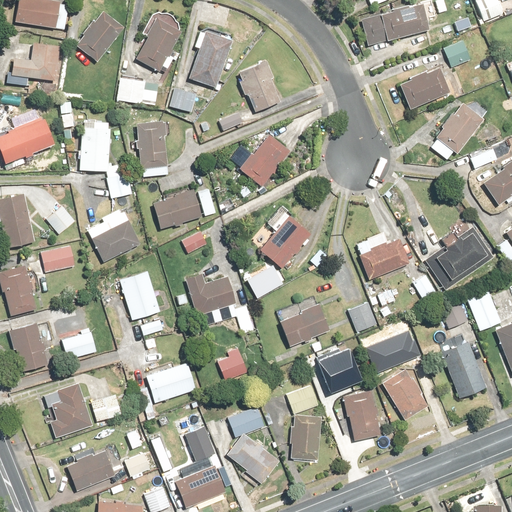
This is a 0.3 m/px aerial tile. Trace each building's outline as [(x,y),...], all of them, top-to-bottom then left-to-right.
[(17,0),(15,22),(55,28),(59,0),(17,0)] [(360,18),(368,46),(429,30),(422,2),(360,18)] [(97,61),(124,27),(101,10),(74,44),(97,61)] [(160,71),(181,31),(155,18),(134,57),(160,71)] [(216,88),(232,40),(204,30),(187,78),(216,88)] [(461,41),(442,48),(450,68),(469,61),(461,41)] [(55,81),(59,46),(32,42),(30,59),(14,57),(11,75),(55,81)] [(489,48),(480,52),(489,73),(498,69),(489,48)] [(274,77),(267,60),(238,71),(242,79),(238,81),(244,95),(247,93),(255,111),(279,101),(270,79),(274,77)] [(399,84),(410,109),(450,92),(439,67),(399,84)] [(117,78),(114,100),(154,105),(156,83),(117,78)] [(195,94),(173,87),(167,107),(190,113),(195,94)] [(457,154),(483,119),(460,102),(434,137),(457,154)] [(9,108),(0,107),(0,130),(1,131),(1,120),(9,119),(9,108)] [(129,110),(118,110),(117,120),(128,120),(129,110)] [(74,112),(59,115),(63,139),(71,138),(69,127),(76,125),(74,112)] [(237,112),(216,121),(221,131),(241,123),(237,112)] [(0,132),(0,149),(5,162),(54,144),(44,116),(0,132)] [(164,120),(136,123),(140,169),(169,166),(164,120)] [(108,171),(110,128),(81,127),(79,169),(108,171)] [(262,187),(290,150),(267,134),(240,171),(262,187)] [(491,149),(468,158),(472,168),(511,153),(511,147),(509,139),(490,145),(491,149)] [(511,194),(511,163),(483,183),(497,204),(511,194)] [(407,167),(406,176),(437,179),(438,170),(407,167)] [(196,191),(153,203),(160,229),(203,217),(196,191)] [(34,242),(24,192),(0,197),(0,224),(5,248),(34,242)] [(61,204),(44,217),(57,235),(74,221),(61,204)] [(299,247),(310,234),(289,216),(260,250),(281,268),(294,253),(296,254),(301,248),(299,247)] [(130,220),(91,238),(103,262),(141,244),(130,220)] [(493,257),(472,226),(424,259),(445,290),(493,257)] [(199,231),(180,240),(186,254),(206,245),(199,231)] [(400,238),(359,254),(369,279),(410,263),(400,238)] [(68,246),(39,252),(43,272),(73,266),(68,246)] [(36,309),(25,265),(0,270),(0,291),(0,292),(3,291),(9,316),(36,309)] [(271,265),(254,274),(263,292),(281,283),(271,265)] [(160,311),(147,270),(118,279),(130,320),(160,311)] [(202,274),(185,279),(196,314),(236,302),(228,276),(205,283),(202,274)] [(438,296),(424,274),(410,283),(424,304),(438,296)] [(46,276),(35,277),(38,292),(49,290),(46,276)] [(487,288),(463,297),(477,332),(501,322),(487,288)] [(389,289),(368,299),(371,306),(379,303),(381,307),(394,301),(389,289)] [(457,298),(437,307),(445,328),(466,320),(457,298)] [(366,302),(346,310),(354,332),(375,324),(366,302)] [(302,313),(280,321),(289,346),(330,331),(320,303),(300,310),(302,313)] [(167,316),(138,325),(142,337),(171,327),(167,316)] [(511,322),(495,329),(511,370),(511,322)] [(38,323),(10,331),(21,372),(49,364),(38,323)] [(60,339),(65,359),(95,351),(88,324),(75,327),(77,335),(60,339)] [(369,348),(377,371),(422,354),(417,341),(413,342),(410,333),(369,348)] [(468,341),(441,351),(459,398),(486,388),(468,341)] [(245,372),(235,348),(224,352),(227,357),(215,362),(223,381),(245,372)] [(350,350),(316,364),(329,393),(359,380),(362,379),(350,350)] [(145,376),(154,402),(196,389),(187,362),(145,376)] [(405,368),(382,383),(405,420),(428,405),(405,368)] [(92,424),(78,382),(57,389),(60,400),(51,403),(57,419),(51,421),(55,436),(92,424)] [(372,389),(344,395),(354,442),(382,436),(372,389)] [(115,395),(89,402),(94,422),(120,414),(115,395)] [(196,406),(183,411),(190,430),(203,425),(196,406)] [(212,406),(202,409),(207,424),(217,421),(212,406)] [(318,460),(321,416),(293,414),(290,458),(318,460)] [(135,431),(124,434),(129,448),(140,445),(135,431)] [(156,431),(146,435),(156,461),(166,457),(156,431)] [(280,460),(243,432),(225,455),(262,483),(280,460)] [(195,448),(174,456),(177,463),(198,455),(195,448)] [(67,465),(77,491),(115,476),(105,450),(93,455),(92,452),(75,459),(76,461),(67,465)] [(143,452),(123,461),(129,477),(150,468),(143,452)] [(174,480),(185,508),(225,492),(214,464),(174,480)] [(162,485),(141,494),(149,511),(154,511),(170,505),(162,485)] [(99,500),(97,511),(142,511),(143,506),(99,500)]
